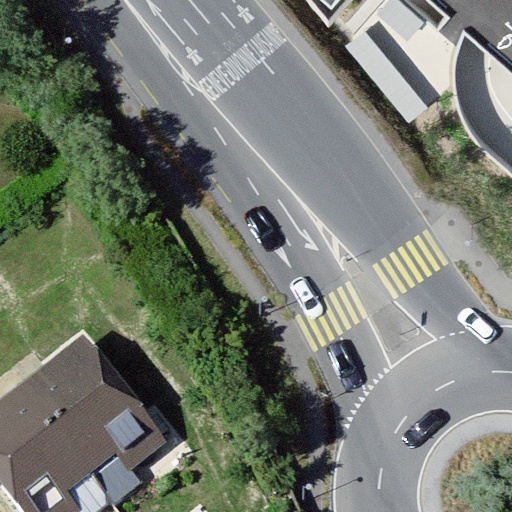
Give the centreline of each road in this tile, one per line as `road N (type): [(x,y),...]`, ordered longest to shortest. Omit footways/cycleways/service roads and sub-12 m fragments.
road 1 (secondary): [(289,172),(332,317),(387,452)]
road 2 (secondary): [(503,369),(412,265),(289,172)]
road 3 (secondary): [(289,172),(166,0)]
road 4 (secondary): [(503,369),(445,384),(400,425),(387,452)]
